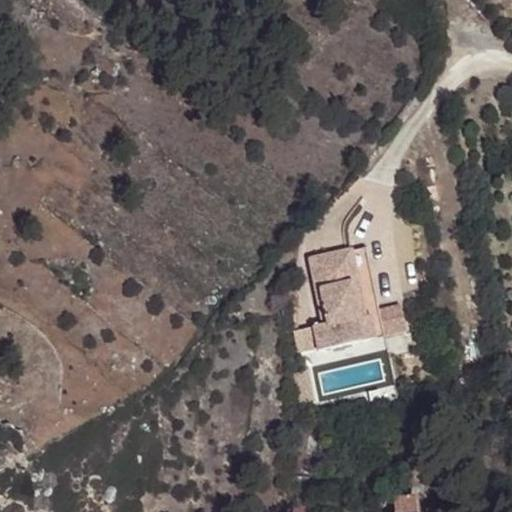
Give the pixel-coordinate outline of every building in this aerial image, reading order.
[(35,33),(41,24),(30,17),(23,27),(27,36),(35,33)] [(368,267),(341,265),(340,309),(343,310),(342,333),(339,333),(328,332),(328,357),(385,359),(386,335),(374,334),(375,288),(367,288),(368,267)] [(398,268),(368,267),(367,288),(375,288),(374,334),(386,335),(385,359),(395,359),(398,268)] [(284,285),(283,290),(286,306),(300,304),(296,283),(284,285)] [(286,306),(283,290),(271,291),(272,309),(286,309),(286,306)]
